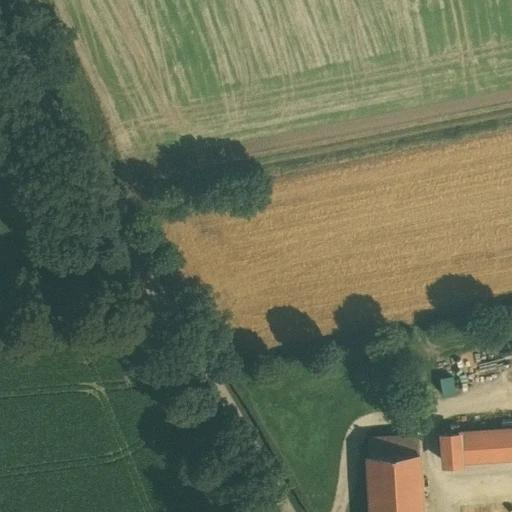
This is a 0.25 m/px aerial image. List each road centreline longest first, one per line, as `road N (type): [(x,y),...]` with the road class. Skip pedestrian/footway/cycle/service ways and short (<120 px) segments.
road 1 (track): [(109,196),(511,110)]
road 2 (unclassified): [(0,297),(117,289),(153,299),(178,321),(289,511)]
road 3 (track): [(178,321),(0,12)]
